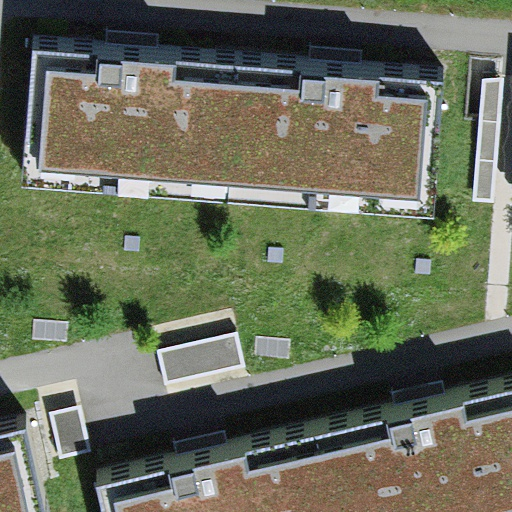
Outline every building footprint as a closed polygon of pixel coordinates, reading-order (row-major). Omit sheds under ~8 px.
[(238,50),(33,35),(26,127),(63,130),(61,155),(193,165),(195,141),(231,144),(238,50)] [(444,66),(238,50),(231,144),(266,146),(264,171),(397,181),(399,157),(436,159),(444,66)] [(511,374),(316,419),(337,509),(372,501),(374,511),(435,511),(511,494),(511,374)] [(11,511),(47,504),(26,412),(0,418),(0,511),(11,511)] [(325,511),(337,509),(316,419),(96,469),(106,511),(325,511)]
